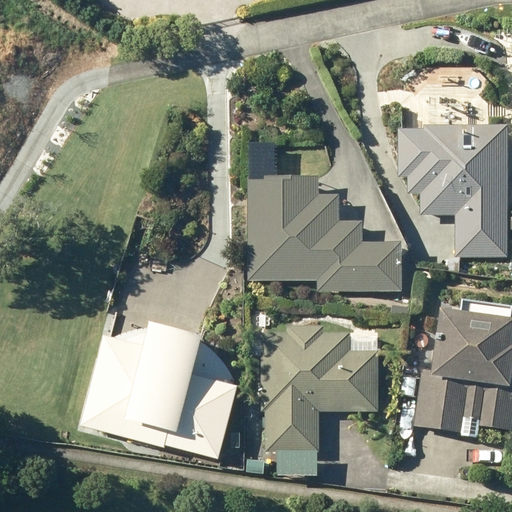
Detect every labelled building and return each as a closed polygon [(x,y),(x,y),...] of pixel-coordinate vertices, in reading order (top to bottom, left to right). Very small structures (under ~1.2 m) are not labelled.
[(147,5),(121,3),(119,25),(145,26),(147,5)] [(498,130),(391,134),(392,180),(401,179),(402,197),(413,196),(414,219),(449,218),(450,261),(502,259),(498,130)] [(265,149),(242,150),(242,220),(243,220),(244,283),(312,283),(312,295),(395,294),(395,245),(354,245),(354,224),(331,224),(331,197),(310,198),(310,180),(265,180),(265,149)] [(259,291),(242,289),(241,299),(258,300),(259,291)] [(456,435),(455,440),(470,441),(472,431),(505,435),(511,373),(511,329),(499,328),(501,311),(460,306),(458,320),(426,316),(419,373),(416,373),(410,429),(456,435)] [(260,432),(252,432),(252,449),(259,449),(259,457),(312,457),(312,415),(372,415),(371,353),(363,353),(363,343),(342,343),(342,335),(319,335),(319,328),(280,329),(280,335),(254,336),(255,420),(259,420),(260,432)] [(225,417),(205,412),(212,387),(188,380),(194,359),(150,348),(148,354),(109,343),(88,423),(117,430),(116,434),(132,438),(133,435),(151,440),(152,436),(216,453),(218,444),(222,445),(226,429),(222,428),(225,417)] [(398,380),(396,397),(409,398),(411,382),(398,380)]
